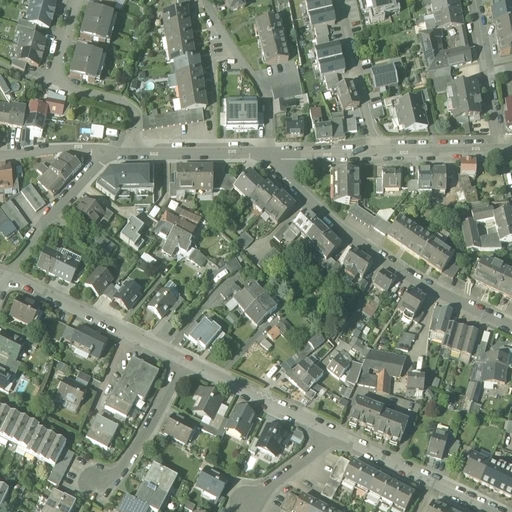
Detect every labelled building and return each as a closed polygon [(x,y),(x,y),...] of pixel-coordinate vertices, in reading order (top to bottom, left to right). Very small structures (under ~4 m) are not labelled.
[(48,0),(33,0),(33,1),(31,1),(29,9),(54,16),(54,13),(53,12),(56,2),(48,0)] [(113,4),(106,0),(103,0),(100,6),(113,10),(117,5),(113,3),(113,4)] [(188,0),(185,0),(177,1),(179,13),(186,12),(190,11),(188,0)] [(241,0),(225,0),(229,13),(244,9),(241,0)] [(305,5),(308,18),(331,13),(327,0),(325,0),(320,1),(307,4),(305,5)] [(357,0),(361,13),(368,11),(371,25),(384,22),(383,18),(399,14),(395,0),(357,0)] [(429,0),(430,1),(432,16),(433,16),(461,13),(458,0),(429,0)] [(492,10),(495,25),(511,21),(511,5),(499,8),(493,9),(492,10)] [(54,16),(29,9),(26,18),(28,19),(27,23),(36,26),(49,29),(51,19),(53,19),(54,16)] [(102,13),(87,10),(80,39),(93,42),(98,43),(105,45),(108,35),(112,36),(113,33),(108,32),(113,16),(107,15),(102,14),(102,13)] [(179,13),(162,15),(164,28),(188,24),(186,12),(179,13)] [(311,32),(314,31),(326,29),(334,27),(331,13),(308,18),(311,32)] [(461,13),(433,16),(432,16),(413,21),(415,27),(416,27),(425,25),(424,23),(434,22),(436,32),(440,32),(457,29),(463,28),(461,13)] [(278,20),(255,26),(259,41),(281,36),(282,36),(278,20)] [(36,26),(27,23),(19,21),(17,27),(35,32),(36,26)] [(511,21),(495,25),(500,57),(511,54),(511,21)] [(434,22),(424,23),(425,25),(426,34),(419,35),(421,44),(442,40),(440,32),(436,32),(434,22)] [(188,24),(164,28),(166,40),(190,36),(188,24)] [(35,32),(17,27),(15,33),(24,35),(33,37),(35,32)] [(314,31),(316,40),(327,38),(328,37),(326,29),(314,31)] [(33,37),(24,35),(22,40),(20,39),(18,48),(43,55),(44,52),(43,51),(45,41),(33,37)] [(190,36),(166,40),(160,41),(162,53),(168,52),(192,48),(190,36)] [(281,36),(259,41),(266,68),(288,62),(281,36)] [(316,40),(315,41),(318,52),(329,49),(327,38),(316,40)] [(466,42),(455,44),(456,51),(467,49),(466,42)] [(456,51),(433,57),(430,45),(422,47),(428,73),(433,72),(445,70),(450,69),(450,68),(471,63),(467,49),(456,51)] [(314,53),(317,67),(341,61),(337,47),(329,49),(318,52),(314,53)] [(43,55),(18,48),(16,57),(18,57),(17,61),(16,62),(26,65),(38,68),(41,57),(42,58),(43,55)] [(192,48),(168,52),(170,64),(174,64),(194,61),(192,48)] [(91,54),(86,53),(77,50),(69,77),(82,81),(83,81),(87,82),(94,84),(97,75),(101,76),(102,73),(98,71),(102,57),(91,54)] [(26,65),(16,62),(17,61),(13,60),(11,66),(24,72),(26,65)] [(194,61),(174,64),(176,76),(200,72),(198,60),(194,61)] [(321,80),(324,79),(336,76),(344,74),(341,61),(317,67),(321,80)] [(401,61),(387,64),(389,70),(393,69),(402,67),(401,61)] [(398,88),(393,69),(389,70),(369,74),(374,93),(374,94),(388,91),(398,88)] [(445,70),(433,72),(435,81),(446,78),(445,70)] [(200,72),(176,76),(178,88),(202,85),(200,72)] [(324,79),(327,93),(331,92),(339,89),(336,76),(324,79)] [(446,78),(435,81),(437,93),(448,91),(447,90),(449,89),(446,78)] [(204,97),(202,85),(178,88),(180,101),(204,97)] [(300,85),(271,91),(274,103),(300,98),(302,97),(300,85)] [(339,89),(331,92),(332,96),(333,97),(337,96),(343,113),(359,107),(351,85),(339,89)] [(475,86),(454,90),(454,88),(449,89),(447,90),(448,91),(453,121),(455,121),(456,123),(457,124),(458,125),(459,125),(461,125),(468,124),(467,120),(479,117),(476,99),(478,98),(475,86)] [(389,95),(388,91),(374,94),(374,93),(368,94),(370,100),(379,97),(389,95)] [(426,92),(421,93),(423,104),(429,102),(426,92)] [(65,99),(57,97),(55,96),(48,94),(47,101),(64,104),(65,99)] [(204,97),(180,101),(182,113),(184,113),(190,112),(196,111),(202,110),(205,109),(204,97)] [(302,97),(300,98),(301,103),(301,106),(302,111),(309,110),(306,97),(302,97)] [(401,98),(384,102),(385,108),(394,106),(394,105),(402,103),(401,98)] [(294,99),(283,101),(285,110),(296,108),(295,104),(294,99)] [(402,103),(394,105),(394,106),(401,135),(427,129),(423,114),(425,114),(424,108),(422,108),(420,99),(402,103)] [(64,104),(47,101),(46,109),(46,112),(61,116),(64,104)] [(274,103),(273,103),(274,117),(286,114),(285,110),(283,101),(274,103)] [(11,107),(0,105),(0,125),(7,127),(11,107)] [(46,109),(30,105),(29,111),(28,116),(29,116),(44,120),(46,112),(46,109)] [(25,109),(11,107),(7,127),(22,130),(22,129),(25,111),(25,109)] [(236,133),(242,133),(242,107),(225,108),(225,115),(225,127),(225,131),(236,131),(236,133)] [(257,107),(242,107),(242,133),(247,133),(247,131),(258,131),(258,127),(258,115),(257,107)] [(319,110),(309,112),(312,129),(313,129),(322,128),(319,110)] [(29,111),(25,111),(22,129),(23,129),(21,141),(21,148),(33,146),(33,142),(28,141),(28,131),(26,130),(29,116),(28,116),(29,111)] [(44,120),(29,116),(26,130),(28,131),(42,133),(44,120)] [(154,117),(148,118),(150,130),(156,129),(154,117)] [(343,121),(332,123),(328,127),(330,127),(332,142),(345,141),(345,135),(343,121)] [(343,121),(345,135),(357,133),(355,121),(343,121)] [(303,122),(286,122),(286,138),(303,138),(303,122)] [(104,129),(93,127),(91,138),(102,140),(104,129)] [(322,128),(313,129),(315,144),(332,142),(330,127),(328,127),(322,128)] [(73,163),(65,155),(57,163),(72,176),(80,167),(74,162),(73,163)] [(80,160),(77,159),(76,159),(74,162),(80,167),(83,165),(82,162),(80,160)] [(475,163),(461,162),(460,179),(465,179),(474,180),(475,163)] [(72,176),(57,163),(50,170),(59,179),(64,184),(72,176)] [(9,165),(0,166),(3,190),(11,189),(12,189),(10,175),(9,165)] [(47,171),(42,166),(37,171),(41,176),(47,171)] [(50,170),(49,169),(47,171),(41,176),(36,180),(48,191),(59,179),(50,170)] [(108,171),(95,188),(114,202),(120,194),(154,194),(153,170),(128,170),(128,173),(115,173),(115,171),(108,171)] [(195,193),(194,170),(176,171),(177,186),(177,194),(184,194),(195,193)] [(212,177),(212,170),(194,170),(195,193),(212,193),(212,177)] [(425,173),(425,174),(418,174),(418,183),(418,194),(431,193),(431,172),(425,173)] [(436,173),(436,172),(431,172),(431,193),(445,193),(445,173),(436,173)] [(238,184),(232,190),(232,191),(247,205),(264,187),(249,173),(238,184)] [(399,173),(382,173),(382,181),(382,190),(383,190),(400,190),(399,173)] [(348,176),(348,174),(334,174),(334,205),(349,205),(349,203),(358,203),(357,176),(348,176)] [(231,176),(212,177),(212,191),(222,190),(223,190),(231,176)] [(231,176),(223,190),(228,196),(232,191),(232,190),(238,184),(231,176)] [(59,179),(48,191),(53,196),(64,184),(59,179)] [(465,179),(460,179),(458,179),(462,193),(469,192),(465,179)] [(418,183),(408,183),(408,194),(418,194),(418,183)] [(296,208),(281,194),(278,196),(266,185),(264,187),(247,205),(254,212),(258,208),(265,214),(270,210),(275,214),(269,220),(277,227),(296,208)] [(45,205),(30,186),(21,193),(35,213),(45,205)] [(177,186),(170,186),(170,199),(184,199),(184,194),(177,194),(177,186)] [(469,192),(462,193),(466,206),(477,205),(474,190),(469,192)] [(462,193),(457,195),(460,206),(466,206),(462,193)] [(96,210),(85,201),(76,212),(94,226),(101,218),(103,215),(96,210)] [(28,226),(9,202),(0,209),(18,233),(28,226)] [(113,216),(99,205),(96,210),(103,215),(101,218),(107,223),(113,216)] [(477,205),(466,206),(469,216),(471,215),(479,213),(478,205),(477,205)] [(487,205),(478,205),(479,213),(488,211),(487,205)] [(375,220),(358,208),(357,206),(353,206),(347,214),(369,229),(370,227),(375,220)] [(506,206),(494,209),(494,210),(491,211),(493,217),(508,213),(506,206)] [(177,209),(172,219),(178,223),(179,219),(183,212),(177,209)] [(0,228),(8,222),(0,211),(0,228)] [(479,213),(471,215),(473,223),(474,225),(493,222),(492,217),(493,217),(491,211),(479,213)] [(200,219),(183,212),(179,219),(197,226),(200,219)] [(319,226),(306,213),(292,228),(290,230),(298,237),(300,235),(305,240),(307,239),(319,226)] [(493,217),(492,217),(493,222),(494,227),(496,235),(497,238),(499,245),(500,245),(511,241),(511,219),(510,213),(493,217)] [(73,222),(65,215),(57,224),(65,231),(73,222)] [(172,219),(166,216),(161,226),(161,227),(172,232),(177,223),(178,223),(172,219)] [(473,223),(466,224),(464,216),(456,218),(458,226),(461,226),(466,252),(479,252),(478,243),(474,225),(473,223)] [(381,220),(376,217),(375,220),(370,227),(374,230),(381,220)] [(129,227),(120,238),(138,252),(144,244),(136,238),(143,229),(132,220),(127,226),(129,227)] [(381,220),(374,230),(379,233),(386,224),(381,220)] [(432,242),(399,220),(387,239),(419,261),(432,242)] [(8,222),(0,228),(0,230),(2,233),(11,226),(8,222)] [(194,232),(177,223),(172,232),(189,241),(194,232)] [(386,224),(379,233),(385,237),(391,227),(386,224)] [(65,232),(56,225),(52,231),(61,238),(65,232)] [(286,225),(273,238),(279,244),(285,238),(283,237),(290,230),(286,225)] [(2,233),(1,233),(6,240),(16,232),(11,226),(2,233)] [(319,226),(307,239),(316,247),(328,235),(319,226)] [(159,230),(157,229),(154,235),(167,242),(172,232),(161,227),(159,230)] [(494,227),(490,228),(490,227),(486,228),(487,232),(490,231),(491,236),(496,235),(494,227)] [(167,242),(166,243),(161,252),(163,253),(171,257),(175,249),(180,248),(181,249),(178,255),(183,258),(186,260),(192,251),(190,249),(191,247),(189,246),(191,242),(189,241),(172,232),(167,242)] [(115,247),(96,233),(90,242),(108,256),(115,247)] [(245,233),(236,242),(245,250),(253,242),(245,233)] [(316,247),(313,250),(320,256),(326,262),(329,259),(341,247),(328,235),(316,247)] [(443,240),(436,236),(432,242),(439,247),(443,240)] [(497,238),(478,243),(479,252),(480,252),(501,252),(500,245),(499,245),(497,238)] [(432,242),(419,261),(441,275),(451,260),(453,257),(439,247),(432,242)] [(310,253),(301,245),(295,251),(304,259),(310,253)] [(56,250),(48,246),(37,269),(52,276),(60,257),(54,254),(56,250)] [(273,249),(257,266),(265,274),(282,257),(273,249)] [(198,254),(193,251),(192,251),(186,260),(200,269),(206,261),(199,256),(198,254)] [(352,251),(342,266),(353,273),(363,258),(352,251)] [(326,262),(320,256),(315,261),(321,266),(326,262)] [(78,266),(60,257),(52,276),(69,284),(78,266)] [(372,265),(363,258),(353,273),(362,279),(372,265)] [(235,259),(225,266),(228,271),(230,276),(241,270),(235,259)] [(329,259),(326,262),(321,266),(329,273),(335,264),(329,259)] [(457,263),(451,260),(441,275),(452,280),(459,270),(454,268),(457,263)] [(492,267),(483,263),(474,282),(497,293),(506,274),(500,271),(501,269),(493,266),(492,267)] [(341,268),(336,264),(335,264),(329,273),(323,282),(328,285),(341,268)] [(97,271),(85,286),(98,298),(102,293),(110,284),(113,281),(105,275),(103,277),(97,271)] [(395,280),(382,272),(372,286),(386,295),(389,289),(395,280)] [(511,275),(511,276),(506,274),(497,293),(511,300),(511,275)] [(119,294),(114,300),(127,312),(140,296),(137,294),(141,289),(133,282),(129,286),(127,285),(119,294)] [(367,285),(361,282),(357,290),(362,293),(367,285)] [(169,283),(147,309),(160,320),(170,309),(175,303),(175,302),(178,298),(179,297),(173,292),(176,288),(169,283)] [(110,284),(102,293),(107,297),(113,289),(114,288),(110,284)] [(232,284),(224,292),(228,297),(234,291),(237,289),(232,284)] [(253,285),(247,291),(248,291),(244,295),(254,306),(264,296),(253,285)] [(244,295),(238,288),(237,289),(234,291),(238,296),(240,298),(244,295)] [(107,297),(106,298),(111,303),(114,300),(119,294),(113,289),(107,297)] [(395,292),(389,289),(386,295),(384,296),(389,300),(395,292)] [(410,290),(396,312),(411,322),(412,322),(418,312),(424,302),(419,298),(420,297),(410,290)] [(228,297),(224,292),(220,295),(225,300),(228,297)] [(244,295),(240,298),(238,296),(234,300),(245,314),(254,306),(244,295)] [(264,296),(254,306),(265,317),(269,314),(270,315),(276,309),(264,296)] [(183,302),(178,298),(175,302),(175,303),(170,309),(175,312),(183,302)] [(40,309),(18,299),(9,317),(31,328),(31,327),(37,327),(44,313),(39,311),(40,309)] [(376,310),(368,305),(362,314),(371,319),(376,310)] [(265,317),(254,306),(245,314),(244,315),(257,328),(263,322),(262,321),(265,317)] [(441,310),(436,308),(432,321),(438,322),(441,310)] [(435,334),(434,334),(444,337),(448,325),(452,313),(441,310),(438,322),(435,334)] [(418,312),(412,322),(411,322),(417,325),(423,315),(418,312)] [(294,333),(283,321),(275,328),(280,334),(288,343),(296,336),(294,334),(294,333)] [(438,322),(432,321),(429,332),(435,334),(438,322)] [(66,328),(55,323),(49,334),(61,340),(66,328)] [(196,332),(188,341),(196,347),(197,346),(198,347),(199,346),(205,351),(213,342),(212,342),(220,333),(213,327),(212,329),(204,323),(196,332)] [(448,325),(444,337),(440,350),(450,353),(458,328),(448,325)] [(77,334),(66,328),(61,340),(71,345),(77,334)] [(191,328),(184,337),(188,341),(196,332),(191,328)] [(275,328),(267,335),(272,341),(280,334),(275,328)] [(458,328),(450,353),(460,356),(467,331),(458,328)] [(107,343),(79,329),(77,334),(71,345),(70,347),(89,356),(88,357),(89,358),(90,357),(98,361),(107,343)] [(467,331),(460,356),(470,358),(474,346),(477,334),(467,331)] [(18,341),(2,333),(0,336),(0,355),(9,360),(16,363),(25,345),(25,344),(18,341)] [(225,337),(220,333),(212,342),(213,342),(217,346),(225,337)] [(321,333),(308,344),(314,352),(324,343),(324,342),(326,340),(321,333)] [(415,337),(403,334),(402,340),(399,339),(398,345),(397,344),(395,350),(407,353),(409,347),(410,348),(411,342),(413,343),(415,337)] [(38,345),(20,335),(18,341),(25,344),(25,345),(35,350),(38,345)] [(357,341),(350,336),(345,344),(352,349),(357,341)] [(272,347),(264,340),(260,344),(268,351),(272,347)] [(345,344),(341,342),(335,352),(339,356),(342,352),(348,355),(352,349),(345,344)] [(479,348),(474,346),(470,358),(476,359),(477,355),(478,355),(479,348)] [(330,357),(327,354),(321,362),(328,368),(338,357),(339,356),(335,352),(330,357)] [(348,355),(342,352),(339,356),(338,357),(348,367),(352,363),(348,355)] [(372,352),(362,368),(368,369),(377,371),(379,357),(379,353),(372,352)] [(478,355),(477,355),(476,359),(475,364),(483,365),(485,365),(487,355),(484,355),(478,355)] [(507,357),(487,355),(485,365),(506,367),(507,357)] [(328,368),(326,371),(338,381),(348,368),(349,367),(348,367),(338,357),(328,368)] [(379,357),(377,371),(377,378),(376,390),(375,395),(388,396),(390,377),(399,378),(404,362),(379,357)] [(16,363),(9,360),(6,365),(18,371),(21,365),(16,363)] [(155,372),(132,361),(117,389),(136,399),(142,401),(155,372)] [(293,375),(289,380),(297,388),(305,378),(308,375),(307,374),(313,368),(306,361),(293,375)] [(56,371),(67,375),(70,368),(59,363),(56,371)] [(483,365),(475,364),(464,402),(475,405),(475,404),(465,401),(466,399),(468,399),(473,383),(480,386),(481,383),(481,382),(483,365)] [(18,371),(6,365),(2,372),(11,377),(14,378),(18,371)] [(362,368),(355,365),(353,370),(351,377),(358,380),(360,375),(362,368)] [(485,365),(483,365),(481,382),(481,383),(504,384),(506,367),(485,365)] [(323,376),(313,367),(313,368),(307,374),(308,375),(305,378),(314,385),(323,376)] [(358,380),(351,377),(353,370),(350,368),(344,383),(355,388),(358,380)] [(368,369),(362,368),(360,375),(369,376),(369,373),(368,373),(368,369)] [(2,372),(0,371),(0,391),(3,393),(4,392),(3,392),(7,383),(8,384),(11,377),(2,372)] [(290,372),(285,377),(289,380),(293,375),(290,372)] [(90,379),(80,374),(77,380),(87,385),(90,379)] [(369,376),(360,375),(358,380),(356,386),(376,390),(377,378),(369,376)] [(424,376),(407,375),(406,392),(411,392),(423,393),(424,376)] [(305,378),(297,388),(311,401),(316,396),(321,389),(314,385),(305,378)] [(87,391),(65,380),(56,398),(78,408),(87,391)] [(473,383),(468,399),(466,399),(465,401),(475,404),(480,386),(473,383)] [(117,389),(115,388),(110,399),(131,409),(136,399),(117,389)] [(222,401),(204,392),(194,413),(211,422),(212,422),(215,416),(222,401)] [(131,409),(110,399),(105,409),(115,415),(126,420),(131,409)] [(383,410),(356,400),(348,423),(359,427),(364,429),(374,433),(381,413),(382,413),(383,410)] [(475,405),(464,402),(460,414),(477,417),(480,408),(481,407),(475,405)] [(254,418),(236,409),(229,423),(225,431),(226,432),(244,440),(254,418)] [(0,434),(10,415),(0,410),(0,411),(0,434)] [(382,413),(381,413),(374,433),(373,436),(383,439),(383,440),(389,442),(389,441),(399,445),(407,423),(382,413)] [(10,415),(0,434),(0,437),(8,442),(19,419),(10,415)] [(126,420),(115,415),(113,420),(120,424),(123,425),(126,420)] [(224,421),(215,416),(212,422),(211,422),(208,428),(218,433),(224,421)] [(195,428),(174,417),(165,434),(186,446),(195,428)] [(19,419),(8,442),(18,447),(29,424),(19,419)] [(107,424),(96,419),(91,430),(112,440),(118,430),(107,424)] [(113,420),(110,419),(107,424),(118,430),(120,424),(113,420)] [(218,433),(215,439),(221,442),(226,432),(225,431),(229,423),(224,421),(218,433)] [(18,447),(14,454),(24,458),(26,454),(37,431),(37,432),(38,429),(29,424),(18,447)] [(208,428),(201,424),(198,430),(215,439),(218,433),(208,428)] [(285,437),(267,428),(259,443),(256,449),(257,450),(274,458),(285,437)] [(112,440),(91,430),(86,441),(107,451),(112,440)] [(37,431),(26,454),(35,459),(46,436),(37,432),(37,431)] [(293,439),(303,444),(307,435),(297,431),(293,439)] [(446,436),(433,432),(426,456),(440,460),(443,450),(447,436),(446,436)] [(454,436),(447,434),(446,436),(447,436),(443,450),(449,452),(452,443),(454,436)] [(46,436),(35,459),(45,463),(56,441),(46,436)] [(254,440),(248,453),(254,456),(257,450),(256,449),(259,443),(254,440)] [(56,441),(45,463),(54,468),(55,466),(58,461),(60,455),(63,450),(65,446),(56,441)] [(460,446),(452,443),(449,452),(448,455),(454,458),(460,446)] [(74,455),(63,450),(60,455),(71,461),(74,455)] [(489,464),(470,454),(466,463),(468,464),(462,475),(480,484),(489,464)] [(71,461),(60,455),(58,461),(69,466),(71,461)] [(351,464),(340,458),(337,464),(348,470),(351,464)] [(69,466),(58,461),(55,466),(66,472),(69,466)] [(214,467),(203,462),(199,470),(205,473),(206,470),(211,473),(214,467)] [(364,469),(351,463),(351,464),(348,470),(345,475),(342,480),(355,487),(364,469)] [(348,470),(337,464),(334,469),(345,475),(348,470)] [(511,498),(511,474),(489,464),(480,484),(511,499),(511,498)] [(176,478),(153,465),(143,484),(164,495),(165,493),(168,494),(176,478)] [(66,472),(55,466),(54,468),(52,471),(63,477),(66,472)] [(345,475),(334,469),(331,475),(342,480),(345,475)] [(377,476),(364,469),(355,487),(368,494),(377,476)] [(211,473),(206,470),(205,473),(197,488),(218,499),(227,481),(211,473)] [(63,477),(52,471),(50,477),(61,482),(63,477)] [(342,480),(331,475),(329,480),(339,485),(342,480)] [(389,482),(377,476),(368,494),(380,500),(389,482)] [(61,482),(50,477),(47,482),(58,488),(61,482)] [(339,485),(329,480),(326,485),(337,491),(339,485)] [(389,482),(380,500),(392,506),(401,489),(389,482)] [(155,511),(164,495),(143,484),(133,502),(146,508),(152,511),(155,511)] [(337,491),(326,485),(323,491),(334,496),(337,491)] [(405,511),(414,495),(401,489),(392,506),(402,511),(405,511)] [(334,496),(323,491),(320,496),(331,502),(334,496)] [(70,511),(75,504),(53,492),(48,502),(67,511),(70,511)] [(299,500),(288,494),(285,500),(296,506),(299,500)] [(133,502),(124,497),(116,511),(143,511),(146,508),(133,502)] [(309,511),(314,504),(301,497),(299,500),(296,506),(294,511),(293,511),(309,511)] [(296,506),(285,500),(282,505),(294,511),(296,506)] [(192,511),(195,507),(183,501),(180,507),(188,511),(192,511)] [(67,511),(48,502),(43,511),(45,511),(67,511)]
